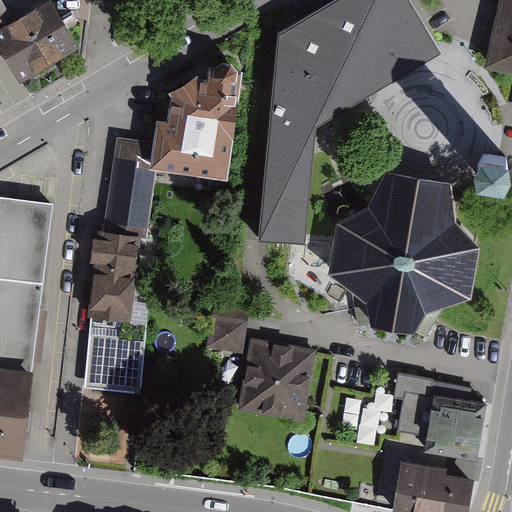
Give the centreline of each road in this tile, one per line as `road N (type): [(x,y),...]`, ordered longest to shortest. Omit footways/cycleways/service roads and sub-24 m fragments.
road 1 (residential): [(0,147),(255,0)]
road 2 (tertiary): [(56,494),(203,511)]
